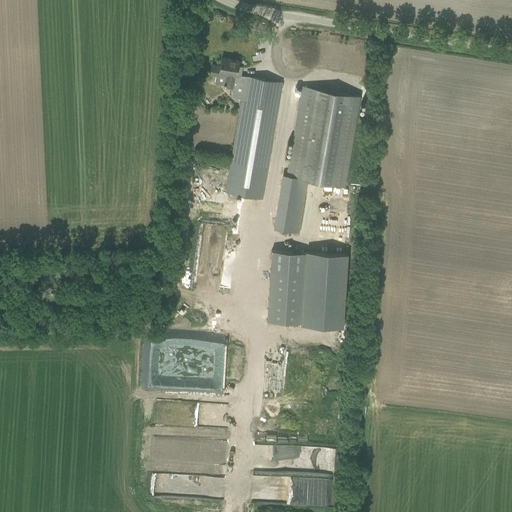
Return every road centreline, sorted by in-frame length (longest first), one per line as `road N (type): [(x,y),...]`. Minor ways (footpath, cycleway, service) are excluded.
road 1 (unclassified): [(511,52),(224,0)]
road 2 (track): [(0,299),(179,295),(181,273)]
